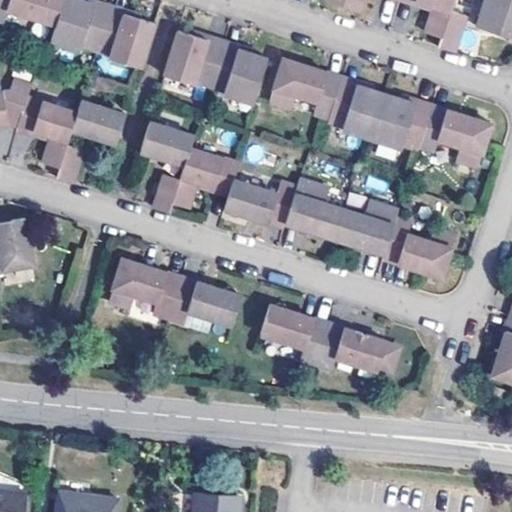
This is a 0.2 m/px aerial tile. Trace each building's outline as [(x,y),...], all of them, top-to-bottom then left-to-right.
[(19,6),(20,0),(0,0),(0,10),(6,13),(9,4),(19,6)] [(20,0),(19,6),(56,18),(52,32),(64,36),(75,0),(20,0)] [(94,0),(75,0),(64,36),(85,42),(87,39),(112,46),(111,50),(133,57),(145,16),(94,0)] [(417,0),(411,20),(428,25),(424,36),(442,42),(454,3),(442,0),(417,0)] [(511,0),(466,0),(461,17),(492,25),(500,27),(505,15),(509,17),(511,7),(511,0)] [(500,27),(492,25),(489,32),(510,38),(511,32),(511,17),(509,17),(505,15),(500,27)] [(192,27),(176,23),(162,69),(189,76),(191,72),(220,81),(219,85),(247,93),(261,47),(249,44),(250,39),(194,23),(192,27)] [(331,59),(272,41),(258,85),(280,91),(282,85),(310,94),(308,101),(318,103),(317,107),(331,112),(330,116),(392,134),(393,131),(408,135),(409,132),(423,135),(425,130),(446,136),(444,142),(465,150),(480,105),(392,77),(390,83),(330,64),(331,59)] [(10,84),(0,85),(0,109),(12,107),(30,113),(28,118),(38,122),(47,93),(27,87),(30,75),(15,71),(10,84)] [(66,116),(110,129),(118,103),(75,90),(71,100),(47,93),(38,122),(49,125),(44,146),(53,150),(51,159),(67,164),(77,133),(63,128),(66,116)] [(192,131),(147,116),(138,146),(182,161),(179,172),(165,169),(157,192),(171,196),(174,187),(189,192),(198,166),(233,176),(227,196),(234,198),(233,201),(235,203),(239,204),(242,203),(246,201),(288,214),(290,208),(378,235),(376,240),(434,258),(448,215),(430,209),(427,219),(408,213),(410,207),(389,200),(391,196),(364,187),(360,201),(319,188),(322,177),(267,160),(264,170),(239,162),(240,158),(189,142),(192,131)] [(0,208),(10,206),(9,202),(8,197),(0,198),(0,208)] [(22,199),(9,202),(10,206),(0,208),(0,253),(35,246),(22,199)] [(124,238),(109,282),(130,287),(134,276),(159,284),(155,294),(187,304),(191,294),(229,305),(240,276),(237,272),(235,270),(231,268),(228,267),(224,267),(219,269),(124,238)] [(511,263),(480,362),(511,372),(511,263)] [(274,284),(270,285),(259,314),(299,327),(297,337),(333,350),(338,339),(375,352),(376,346),(383,325),(384,321),(290,290),(285,288),(282,286),(277,285),(274,284)] [(392,328),(383,325),(376,346),(386,349),(392,328)] [(0,511),(26,511),(29,491),(0,487),(0,511)] [(119,511),(122,496),(60,489),(57,511),(119,511)] [(244,511),(246,495),(197,492),(195,511),(244,511)]
